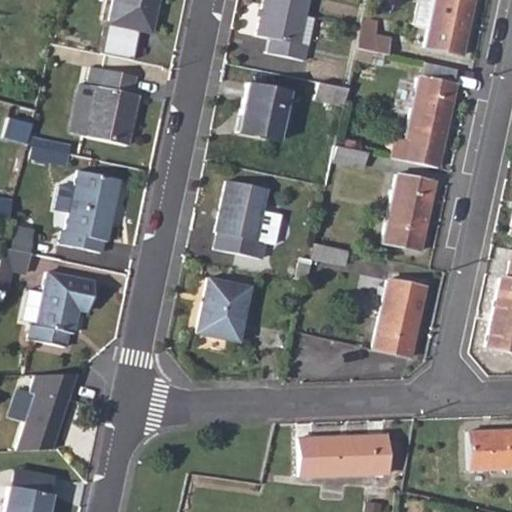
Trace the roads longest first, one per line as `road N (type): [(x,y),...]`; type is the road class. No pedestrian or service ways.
road 1 (residential): [(211,0),(131,405)]
road 2 (residential): [(511,57),(436,399)]
road 3 (residential): [(131,405),(436,399)]
